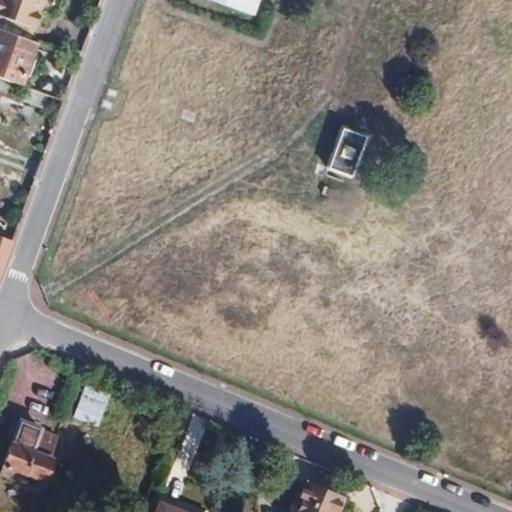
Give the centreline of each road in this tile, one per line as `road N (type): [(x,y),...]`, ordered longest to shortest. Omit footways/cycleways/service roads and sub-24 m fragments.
road 1 (residential): [(12,323),(473,511)]
road 2 (residential): [(124,0),(12,323)]
